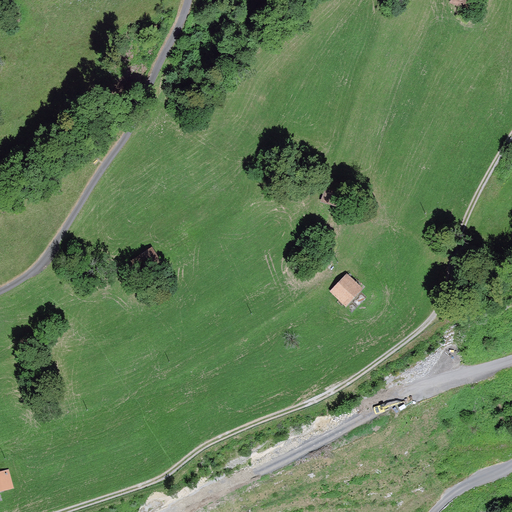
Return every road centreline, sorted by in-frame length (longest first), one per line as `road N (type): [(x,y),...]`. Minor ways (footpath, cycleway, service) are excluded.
road 1 (track): [(461,231),(446,300),(422,331),(330,396),(228,435),(139,490),(71,511)]
road 2 (unclassified): [(189,0),(133,125),(51,258),(0,293)]
